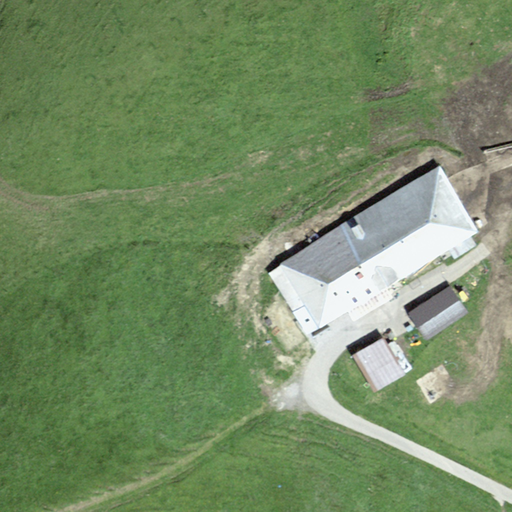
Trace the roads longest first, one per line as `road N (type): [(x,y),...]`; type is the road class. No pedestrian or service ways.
road 1 (unclassified): [(511,497),(352,422),(319,388),(328,349),(347,331),(496,233)]
road 2 (track): [(319,388),(206,456),(64,511)]
road 3 (track): [(511,95),(479,157),(496,233)]
